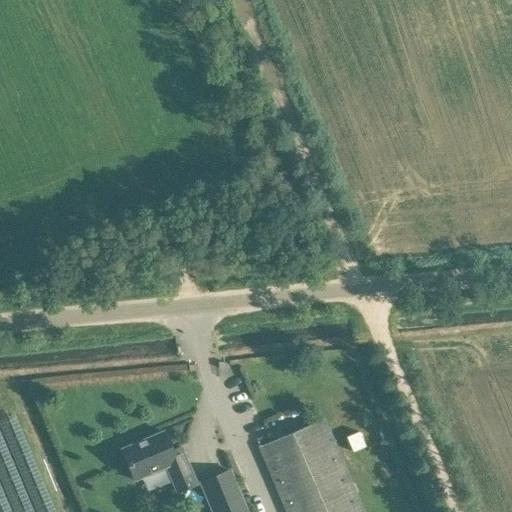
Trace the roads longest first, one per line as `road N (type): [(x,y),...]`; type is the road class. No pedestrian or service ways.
road 1 (track): [(453,511),(234,0)]
road 2 (unclassified): [(0,328),(511,276)]
